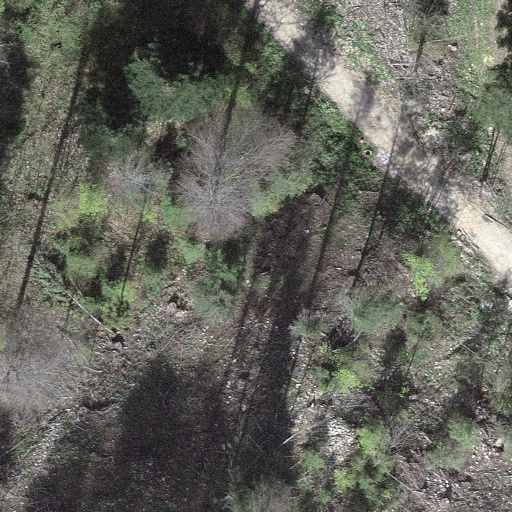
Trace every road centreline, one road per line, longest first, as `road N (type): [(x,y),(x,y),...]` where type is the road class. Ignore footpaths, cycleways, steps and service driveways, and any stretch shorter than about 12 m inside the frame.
road 1 (track): [(277,0),(511,258)]
road 2 (track): [(511,132),(498,94),(491,0)]
